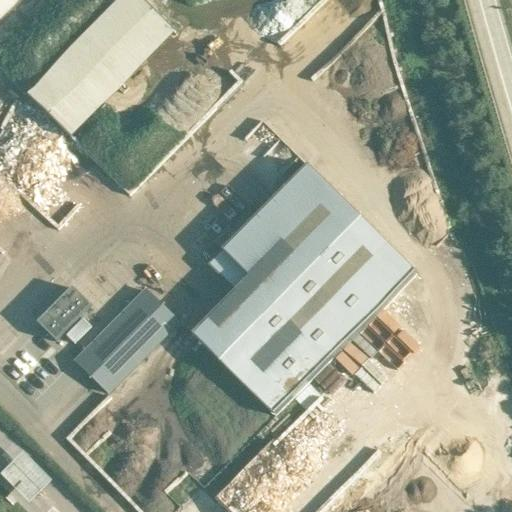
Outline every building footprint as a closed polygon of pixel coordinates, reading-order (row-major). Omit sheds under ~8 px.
[(70,139),(175,34),(140,0),(119,0),(25,94),(70,139)] [(418,274),(308,166),(224,253),(251,280),(193,337),(273,417),(418,274)] [(74,289),(39,325),(57,343),(91,307),(74,289)] [(148,292),(92,349),(77,363),(109,394),(180,323),(148,292)] [(84,319),(67,336),(75,344),(92,328),(84,319)] [(92,395),(59,429),(67,437),(100,404),(92,395)] [(487,511),(412,436),(336,511),(487,511)] [(0,474),(28,504),(52,481),(24,452),(0,474)]
